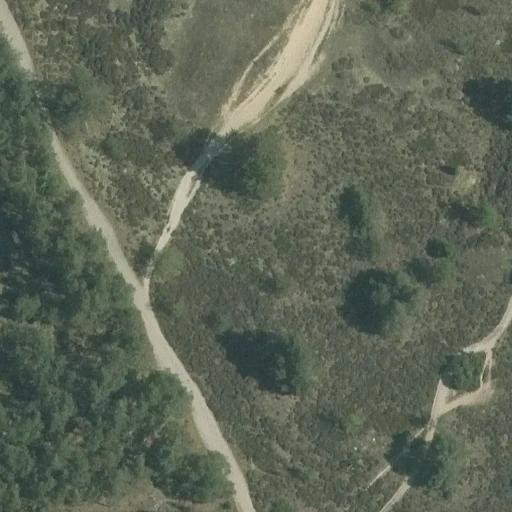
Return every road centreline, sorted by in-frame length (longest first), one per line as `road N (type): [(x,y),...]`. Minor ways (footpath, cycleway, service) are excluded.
road 1 (track): [(250,511),(64,163),(0,14)]
road 2 (track): [(511,311),(500,332),(454,365),(427,451),(382,511)]
